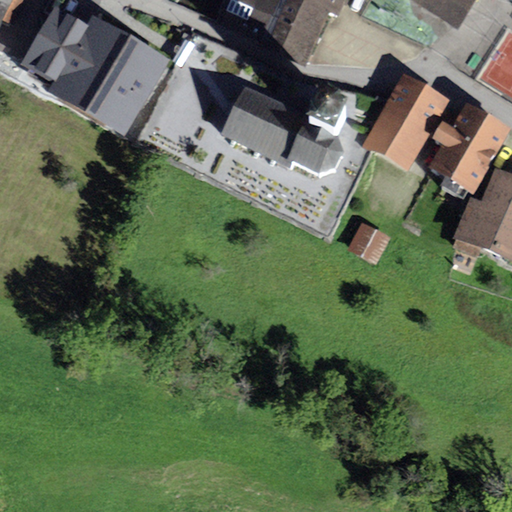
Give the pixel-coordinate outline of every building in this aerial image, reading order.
[(0,0),(0,29),(2,26),(11,31),(25,0),(0,0)] [(229,0),(216,29),(262,49),(284,2),(280,0),(229,0)] [(349,0),(284,0),(284,2),(328,21),(338,26),(349,0)] [(479,0),(392,0),(457,38),(479,0)] [(284,2),(262,49),(306,71),(328,21),(284,2)] [(170,63),(74,11),(34,84),(129,136),(170,63)] [(448,108),(402,81),(368,138),(361,151),(370,157),(406,178),(448,108)] [(281,110),(239,90),(228,114),(216,139),(285,172),(288,167),(316,180),(331,176),(342,153),(335,141),(342,125),(347,116),(321,103),(311,124),(281,110)] [(510,140),(465,114),(451,138),(442,133),(432,150),(440,155),(428,177),(473,204),(510,140)] [(511,186),(494,179),(481,209),(471,205),(450,253),(477,264),(479,259),(511,272),(511,186)] [(389,243),(361,228),(345,258),(374,273),(389,243)]
